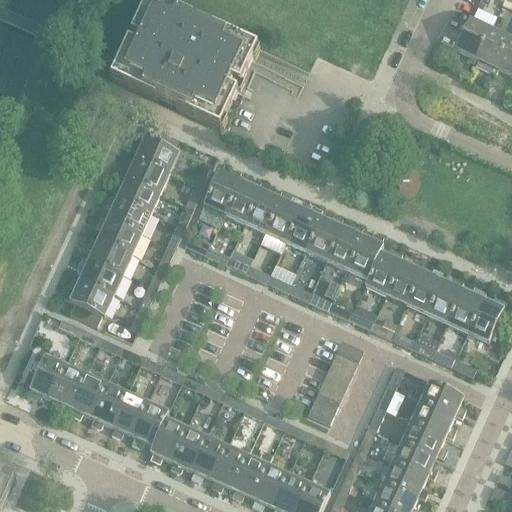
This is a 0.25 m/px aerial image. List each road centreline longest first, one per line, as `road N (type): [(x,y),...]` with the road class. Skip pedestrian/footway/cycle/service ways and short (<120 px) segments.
road 1 (residential): [(511,166),(439,132),(409,113),(401,96),(441,0)]
road 2 (residential): [(454,511),(511,386)]
road 3 (residential): [(108,481),(0,428)]
